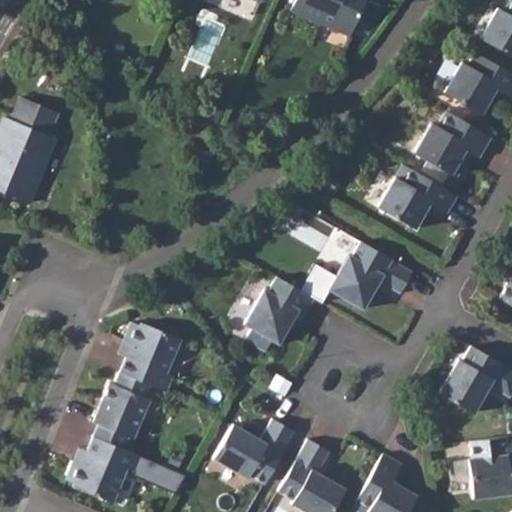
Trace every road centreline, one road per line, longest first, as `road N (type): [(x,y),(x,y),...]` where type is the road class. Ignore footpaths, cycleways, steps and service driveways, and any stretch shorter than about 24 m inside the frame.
road 1 (residential): [(97,305),(270,176),(385,50),(417,0)]
road 2 (residential): [(14,499),(97,305)]
road 3 (residential): [(395,373),(342,339),(309,390),(363,424)]
road 4 (residential): [(97,305),(28,275),(0,341)]
road 5 (residential): [(511,182),(436,307)]
